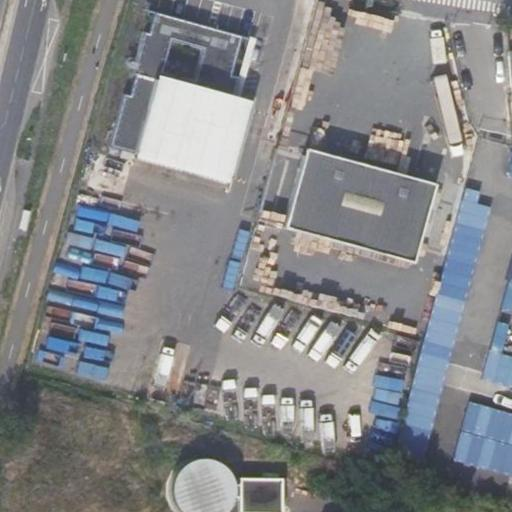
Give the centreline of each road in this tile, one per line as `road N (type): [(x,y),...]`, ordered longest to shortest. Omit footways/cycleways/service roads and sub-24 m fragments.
road 1 (unknown): [(492,173),(439,455)]
road 2 (unknown): [(492,173),(499,27)]
road 3 (secondary): [(0,140),(35,0)]
